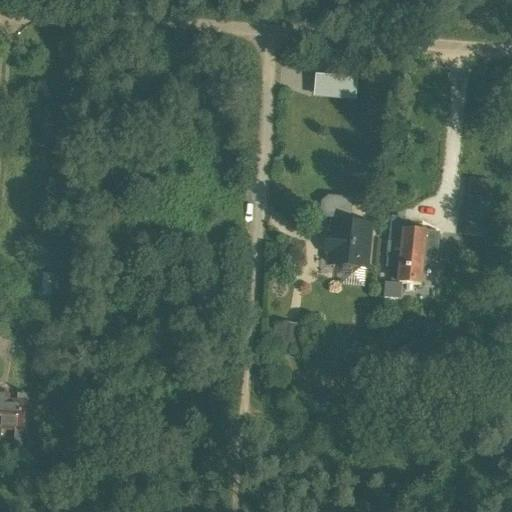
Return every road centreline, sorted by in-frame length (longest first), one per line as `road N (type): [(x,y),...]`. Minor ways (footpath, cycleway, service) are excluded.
road 1 (unclassified): [(511,55),(0,13)]
road 2 (track): [(270,223),(250,511)]
